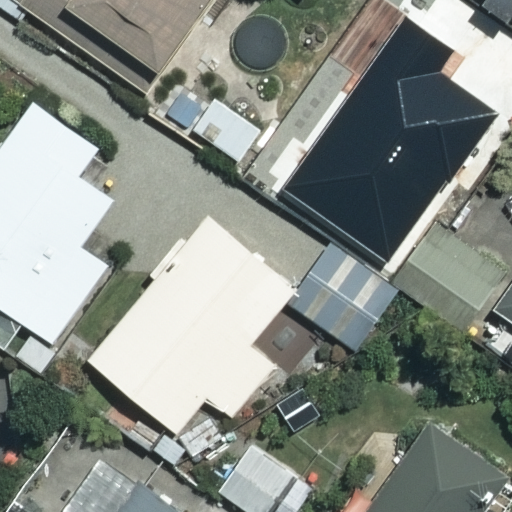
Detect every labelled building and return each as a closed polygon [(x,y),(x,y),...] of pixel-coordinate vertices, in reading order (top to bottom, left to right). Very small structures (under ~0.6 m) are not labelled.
[(65,0),(160,64),(203,0),(65,0)] [(511,0),(484,0),(497,9),(511,6),(511,0)] [(261,126),(216,92),(192,123),(237,157),(261,126)] [(90,139),(26,97),(0,136),(0,300),(55,337),(107,259),(77,239),(108,191),(71,167),(90,139)] [(287,277),(196,210),(86,362),(178,429),(206,390),(233,410),(272,356),(244,336),(287,277)] [(504,266),(437,215),(390,277),(458,328),(504,266)] [(399,296),(335,247),(290,307),(353,355),(399,296)] [(511,286),(497,308),(511,318),(511,286)] [(482,457),(422,420),(365,511),(491,511),(460,493),(482,457)] [(264,511),(294,473),(250,439),(216,484),(251,511),(264,511)] [(181,511),(102,461),(76,502),(90,511),(181,511)]
